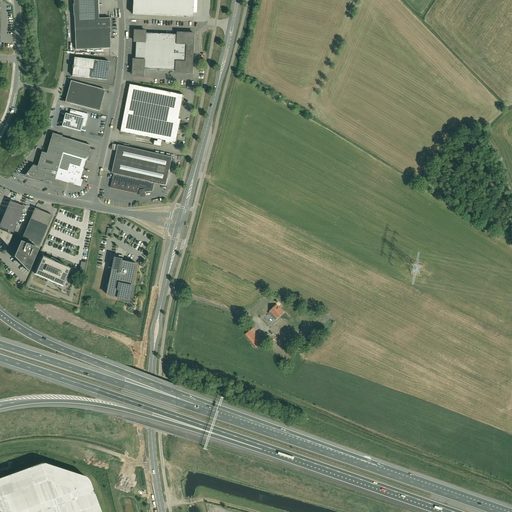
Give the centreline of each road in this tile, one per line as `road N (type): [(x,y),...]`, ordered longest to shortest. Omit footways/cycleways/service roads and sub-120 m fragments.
road 1 (motorway): [(497,511),(192,407)]
road 2 (secondary): [(162,511),(151,374),(181,224)]
road 3 (motorway): [(0,358),(262,445)]
road 4 (motorway): [(0,405),(98,404),(262,445)]
road 5 (motorway): [(192,407),(176,393),(39,340),(0,314)]
road 6 (unclassified): [(119,0),(117,86),(90,206)]
road 7 (motorway): [(262,445),(454,511)]
road 8 (motorway): [(192,407),(0,345)]
road 9 (unclassified): [(15,0),(15,88),(0,132)]
road 10 (secondary): [(215,95),(181,224)]
